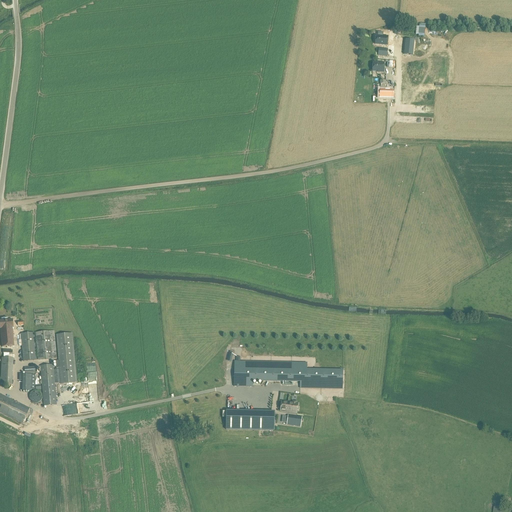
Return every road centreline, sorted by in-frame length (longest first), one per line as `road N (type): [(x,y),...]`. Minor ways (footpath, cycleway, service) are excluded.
road 1 (track): [(385,142),(269,172),(0,206)]
road 2 (unclassified): [(0,201),(18,56),(15,0)]
road 3 (track): [(511,146),(385,142)]
